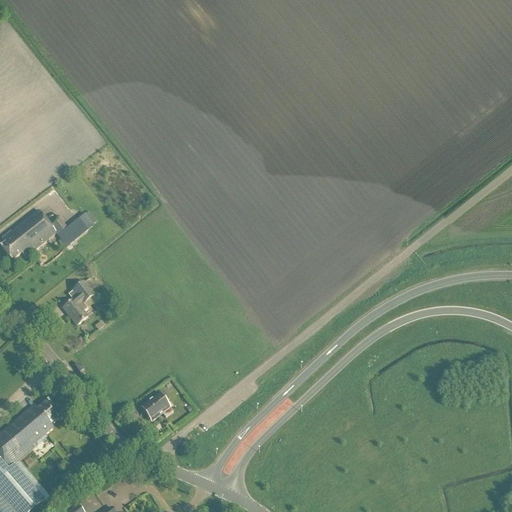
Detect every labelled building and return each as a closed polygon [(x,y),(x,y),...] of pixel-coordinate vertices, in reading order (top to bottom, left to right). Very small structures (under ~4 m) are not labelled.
[(87,232),(79,222),(67,230),(64,234),(56,224),(54,225),(50,228),(48,226),(38,213),(2,241),(5,245),(0,249),(12,264),(22,256),(24,259),(33,251),(35,253),(56,236),(66,249),(87,232)] [(92,285),(97,282),(92,277),(88,280),(92,285)] [(63,311),(77,329),(88,320),(78,308),(82,305),(83,307),(95,298),(84,284),(72,294),(68,297),(73,303),(63,311)] [(75,369),(80,376),(83,373),(78,366),(75,369)] [(141,411),(151,425),(162,416),(166,420),(173,415),(159,397),(141,411)] [(0,460),(1,462),(2,463),(9,471),(14,467),(15,466),(46,441),(44,439),(54,431),(51,428),(62,420),(48,403),(38,412),(34,407),(0,435),(0,460)] [(34,511),(46,503),(14,467),(9,471),(2,463),(1,462),(0,462),(0,497),(12,511),(34,511)] [(0,511),(12,511),(0,497),(0,511)]
